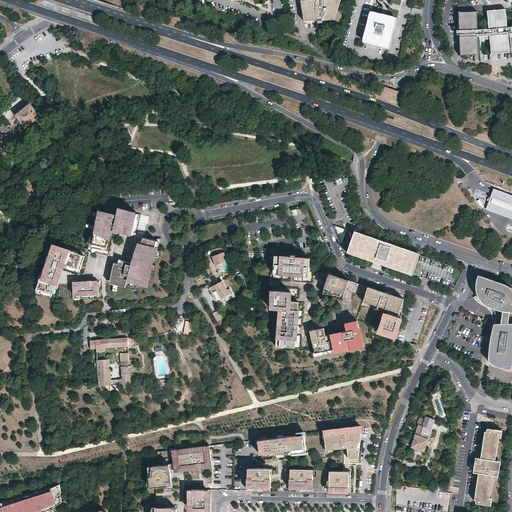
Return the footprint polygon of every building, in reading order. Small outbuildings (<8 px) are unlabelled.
[(309,0),(301,0),(304,21),(316,20),(334,20),(340,0),(309,0)] [(488,11),(487,11),(489,29),(489,36),(491,54),(510,52),(508,35),(507,27),(505,9),(488,11)] [(397,18),(370,11),(362,42),(389,48),(397,18)] [(477,12),(458,12),(459,30),(457,30),(457,35),(460,35),(460,37),(459,37),(460,55),(478,55),(478,37),(477,30),(477,12)] [(16,115),(19,119),(22,123),(26,128),(41,116),(31,103),(16,115)] [(5,123),(0,127),(0,147),(15,136),(5,123)] [(511,219),(511,195),(493,188),(493,190),(490,197),(485,209),(511,219)] [(118,215),(97,210),(88,246),(105,251),(108,242),(109,235),(110,231),(114,232),(114,231),(115,228),(133,232),(136,221),(138,214),(120,209),(118,215)] [(347,251),(373,260),(378,260),(384,262),(383,264),(412,274),(422,277),(424,271),(429,273),(427,279),(454,288),(463,270),(419,254),(354,232),(334,225),(345,250),(347,251)] [(133,232),(115,228),(114,231),(114,232),(145,239),(145,238),(146,239),(147,235),(137,233),(133,232)] [(354,231),(354,232),(419,254),(420,253),(418,253),(356,231),(354,231)] [(146,239),(145,238),(145,239),(143,245),(142,244),(141,249),(136,267),(133,267),(131,266),(131,264),(124,261),(123,264),(118,263),(114,262),(110,280),(123,283),(128,283),(137,283),(140,283),(147,285),(157,241),(146,239)] [(58,246),(52,244),(46,261),(55,264),(57,264),(56,265),(60,266),(60,265),(62,266),(62,267),(63,267),(64,264),(75,268),(74,270),(79,272),(85,255),(58,246)] [(373,260),(347,251),(347,252),(348,253),(411,275),(412,275),(412,274),(383,264),(373,260)] [(227,261),(224,252),(212,256),(215,265),(221,263),(226,261),(227,261)] [(273,255),(272,269),(275,269),(275,274),(289,275),(290,275),(290,274),(292,274),(292,275),(297,275),(297,270),(302,271),(307,271),(307,268),(308,257),(294,256),(294,254),(290,254),(290,256),(287,256),(273,255)] [(58,283),(58,287),(60,288),(66,268),(63,267),(62,267),(60,266),(56,265),(55,264),(46,261),(42,272),(59,278),(58,283)] [(42,272),(36,290),(42,292),(42,290),(52,292),(55,293),(56,288),(57,289),(58,287),(58,283),(59,278),(42,272)] [(330,274),(337,276),(338,276),(328,272),(324,284),(326,284),(330,274)] [(337,276),(330,274),(326,284),(325,287),(335,291),(341,293),(344,294),(348,280),(337,276)] [(496,321),(495,322),(495,324),(492,340),(490,350),(489,354),(489,358),(490,362),(491,364),(494,366),(511,371),(511,288),(508,286),(501,283),(495,281),(478,275),(475,282),(475,285),(475,290),(476,295),(479,299),(482,301),(488,304),(491,306),(492,308),(493,309),(494,310),(495,312),(495,314),(496,316),(496,317),(496,319),(496,321)] [(227,291),(222,280),(211,286),(215,294),(218,292),(220,297),(221,298),(229,294),(229,293),(227,291)] [(99,281),(72,282),(72,287),(73,287),(74,293),(74,294),(79,294),(80,297),(80,298),(93,297),(93,293),(99,293),(98,292),(99,286),(100,286),(99,281)] [(387,293),(368,287),(366,293),(363,301),(385,308),(385,310),(390,311),(388,314),(384,316),(379,331),(395,336),(401,317),(398,316),(399,314),(395,313),(396,310),(402,312),(404,298),(390,294),(389,298),(385,297),(387,293)] [(271,290),(270,309),(278,309),(276,345),(283,346),(283,347),(290,347),(290,346),(295,347),(296,333),(296,329),(298,329),(298,325),(296,324),(297,317),(297,314),(293,313),(294,310),(297,310),(298,301),(289,300),(289,297),(289,291),(271,290)] [(358,319),(351,320),(351,321),(347,322),(347,324),(348,324),(348,325),(347,325),(348,328),(347,328),(327,332),(325,333),(325,330),(323,330),(323,329),(323,328),(318,329),(318,328),(310,329),(310,330),(314,348),(316,356),(363,345),(359,326),(358,319)] [(183,333),(190,334),(192,321),(185,320),(183,333)] [(119,338),(100,339),(101,348),(104,347),(120,346),(119,338)] [(100,339),(90,340),(90,349),(96,348),(96,351),(104,351),(104,347),(101,348),(100,339)] [(129,360),(128,352),(125,352),(120,353),(120,361),(129,360)] [(109,359),(97,359),(98,368),(110,368),(109,359)] [(110,368),(98,368),(99,386),(111,385),(110,368)] [(130,374),(122,374),(122,384),(131,384),(130,374)] [(424,419),(419,417),(416,424),(418,424),(410,447),(424,452),(427,444),(429,444),(430,441),(427,440),(434,419),(425,416),(424,419)] [(362,427),(324,432),(326,450),(347,448),(349,459),(358,459),(362,427)] [(487,429),(487,431),(484,431),(481,457),(476,456),(474,472),(478,473),(474,500),(476,500),(475,502),(476,502),(476,503),(477,503),(491,505),(492,498),(490,498),(493,475),(498,476),(499,471),(494,470),(495,460),(499,437),(501,438),(502,430),(489,428),(488,428),(487,428),(487,429)] [(261,439),(263,455),(270,454),(270,455),(277,454),(281,454),(284,453),(284,455),(292,454),(292,452),(299,452),(303,451),(303,453),(306,452),(304,434),(296,435),(284,436),(277,437),(268,438),(261,439)] [(210,445),(172,450),(174,470),(206,466),(205,464),(212,463),(210,445)] [(206,466),(174,470),(174,472),(189,470),(189,471),(198,469),(213,467),(212,465),(212,463),(205,464),(206,466)] [(149,468),(151,488),(157,487),(168,486),(169,486),(169,482),(172,482),(170,470),(170,465),(164,466),(164,465),(153,466),(153,468),(149,468)] [(249,468),(248,490),(270,491),(270,478),(269,478),(269,474),(269,468),(249,468)] [(290,478),(290,491),(313,491),(313,475),(311,475),(312,469),(292,469),(292,475),(292,478),(290,478)] [(330,471),(329,484),(329,489),(329,492),(350,492),(351,485),(351,479),(351,471),(344,471),(330,471)] [(40,511),(49,511),(62,502),(60,497),(58,497),(58,495),(62,493),(59,484),(0,503),(0,511),(35,511),(40,510),(40,511)] [(445,492),(396,484),(396,505),(448,511),(452,493),(445,492)] [(211,510),(212,491),(192,491),(192,493),(189,493),(189,498),(189,509),(196,509),(196,511),(201,511),(201,510),(201,509),(203,509),(203,510),(211,510)]
